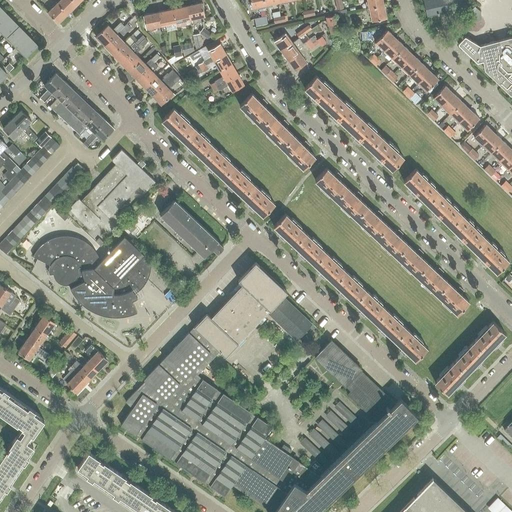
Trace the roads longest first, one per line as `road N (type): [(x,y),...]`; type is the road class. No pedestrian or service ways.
road 1 (tertiary): [(511,315),(272,84),(221,0)]
road 2 (residential): [(450,423),(254,238)]
road 3 (residential): [(132,362),(254,238)]
road 4 (residential): [(254,238),(132,119)]
road 5 (residential): [(218,511),(81,417)]
road 6 (residential): [(132,362),(0,262)]
road 7 (residential): [(511,122),(419,33),(402,0)]
road 8 (residential): [(358,511),(450,423)]
